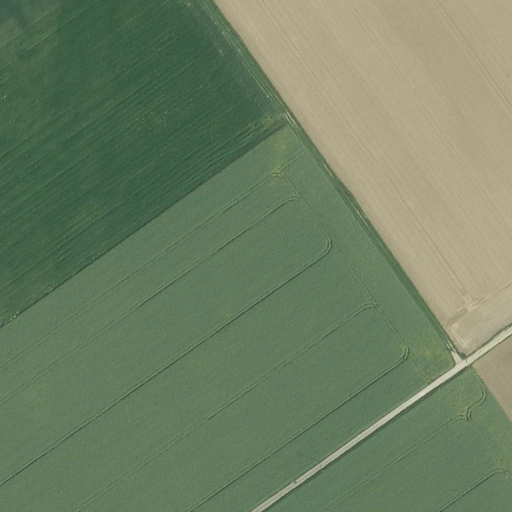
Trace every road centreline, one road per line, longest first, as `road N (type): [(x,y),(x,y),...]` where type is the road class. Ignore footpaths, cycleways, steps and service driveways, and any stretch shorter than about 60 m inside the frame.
road 1 (track): [(206,0),(463,363)]
road 2 (unclassified): [(254,511),(511,328)]
